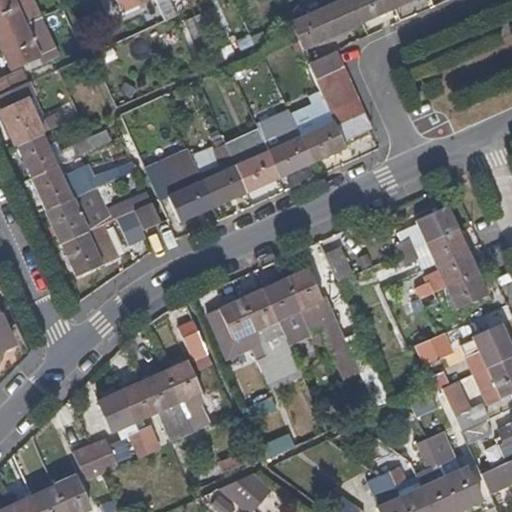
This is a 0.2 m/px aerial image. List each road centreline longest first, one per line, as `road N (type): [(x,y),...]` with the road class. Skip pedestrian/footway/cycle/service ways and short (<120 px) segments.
road 1 (residential): [(416,164),(173,272),(64,360)]
road 2 (residential): [(416,164),(369,56),(496,0)]
road 3 (residential): [(0,214),(64,360)]
